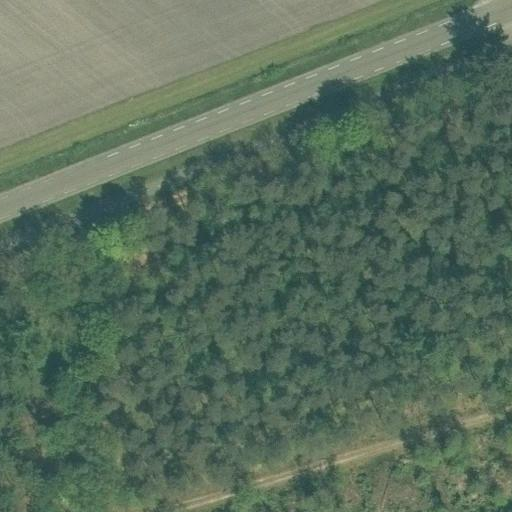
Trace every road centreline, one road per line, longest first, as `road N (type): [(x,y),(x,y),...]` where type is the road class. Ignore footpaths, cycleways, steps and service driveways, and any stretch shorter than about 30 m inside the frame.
road 1 (tertiary): [(0,211),(508,12)]
road 2 (track): [(169,511),(511,409)]
